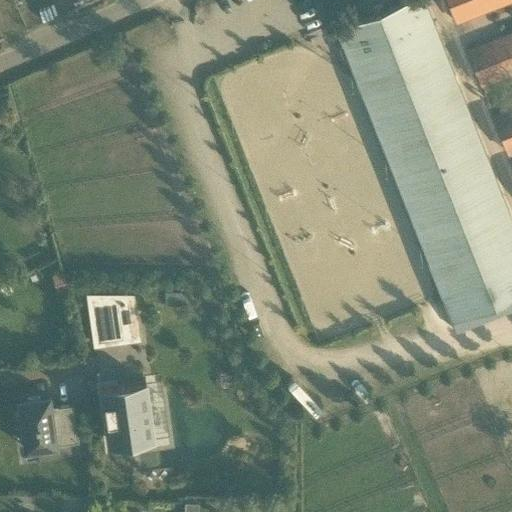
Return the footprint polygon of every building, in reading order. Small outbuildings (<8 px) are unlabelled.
[(372,8),(374,14),(336,29),(336,30),(343,45),(339,48),(343,56),(347,56),(441,294),(451,320),(511,296),(511,218),(425,0),(408,0),(385,10),(382,4),(372,8)] [(509,0),(446,0),(455,21),(509,0)] [(480,86),(511,72),(511,33),(466,51),(480,86)] [(506,153),(511,150),(511,110),(493,118),(506,153)] [(64,272),(53,276),(58,292),(69,288),(64,272)] [(179,292),(167,292),(167,293),(167,304),(179,304),(179,292)] [(116,293),(87,293),(94,344),(139,337),(133,293),(116,293)] [(153,434),(145,382),(100,388),(108,440),(153,434)] [(25,449),(39,447),(78,441),(73,404),(55,406),(56,408),(50,409),(49,395),(18,400),(20,411),(15,412),(19,439),(24,439),(25,449)]
